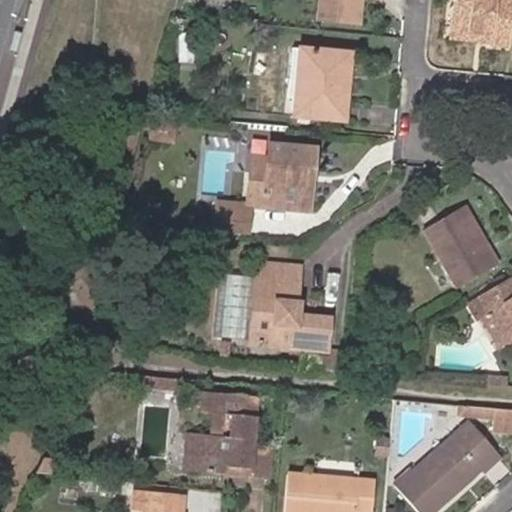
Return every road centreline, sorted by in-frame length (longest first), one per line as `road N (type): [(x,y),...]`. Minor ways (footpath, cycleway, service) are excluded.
road 1 (unknown): [(397,57),(385,77),(388,126),(470,147),(498,139)]
road 2 (unknown): [(511,91),(483,65),(397,57)]
